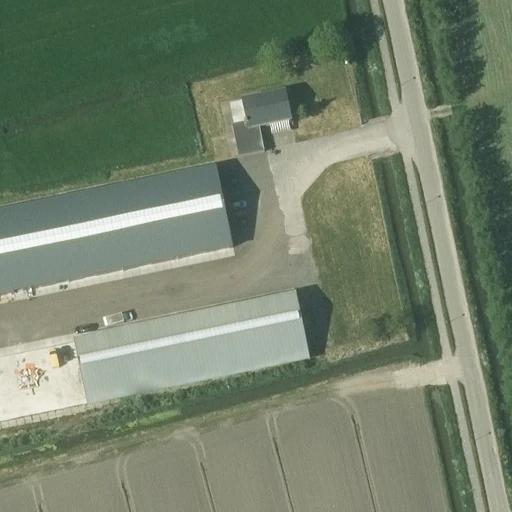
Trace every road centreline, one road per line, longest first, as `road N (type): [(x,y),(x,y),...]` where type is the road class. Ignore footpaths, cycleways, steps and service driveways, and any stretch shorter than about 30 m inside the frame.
road 1 (tertiary): [(503,511),(395,0)]
road 2 (track): [(424,129),(303,161)]
